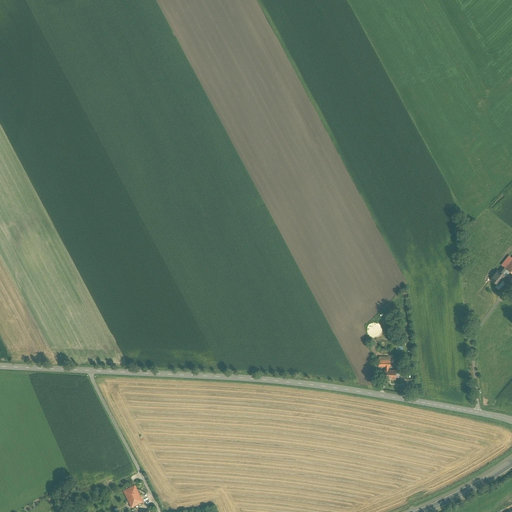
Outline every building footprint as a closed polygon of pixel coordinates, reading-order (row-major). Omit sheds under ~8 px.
[(503,267),(506,270),(511,274),(511,258),(509,256),(502,266),(503,267)] [(503,274),(506,270),(503,267),(499,272),(498,271),(490,280),(497,286),(502,280),(503,281),(506,277),(503,274)] [(390,359),(379,359),(379,362),(379,367),(385,367),(385,371),(389,371),(389,367),(390,367),(390,362),(390,359)] [(385,371),(385,380),(396,380),(396,371),(389,371),(385,371)] [(142,502),(134,487),(125,491),(132,507),(142,502)]
